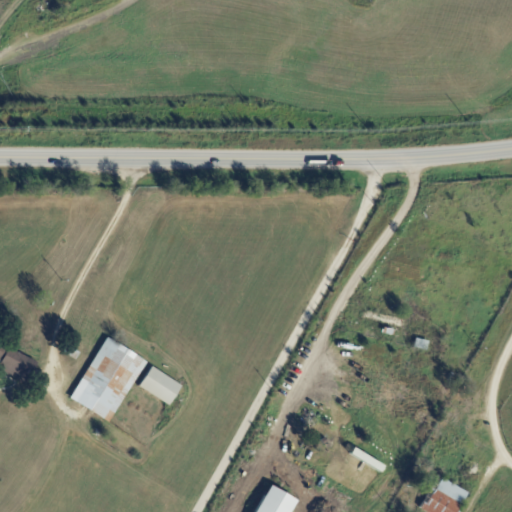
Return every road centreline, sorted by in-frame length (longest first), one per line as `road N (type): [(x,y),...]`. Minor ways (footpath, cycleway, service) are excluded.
road 1 (secondary): [(0,158),(398,158),(511,150)]
road 2 (residential): [(511,342),(491,403),(493,429),(511,464)]
